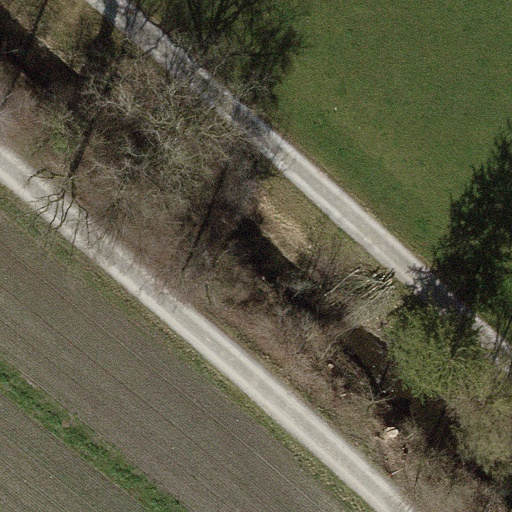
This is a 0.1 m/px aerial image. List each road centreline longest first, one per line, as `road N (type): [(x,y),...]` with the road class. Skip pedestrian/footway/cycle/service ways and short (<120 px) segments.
road 1 (track): [(511,361),(104,0)]
road 2 (track): [(0,165),(209,335),(406,511)]
